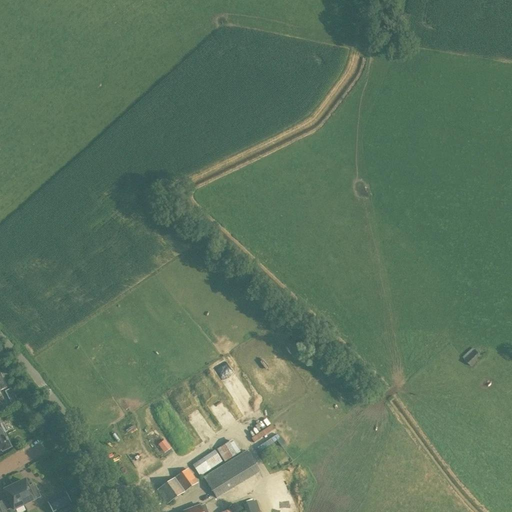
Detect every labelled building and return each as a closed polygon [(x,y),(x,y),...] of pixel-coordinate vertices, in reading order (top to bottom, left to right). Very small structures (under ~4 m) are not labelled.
[(463,358),(471,367),(481,358),(473,348),(463,358)] [(350,395),(355,400),(362,393),(358,388),(350,395)] [(14,395),(7,398),(11,405),(17,402),(14,395)] [(0,450),(1,450),(2,452),(10,448),(7,442),(6,439),(5,439),(3,434),(6,432),(3,425),(0,426),(0,450)] [(257,443),(277,429),(274,425),(254,439),(257,443)] [(266,457),(288,443),(282,433),(260,447),(266,457)] [(171,449),(164,440),(158,445),(164,453),(171,449)] [(232,440),(217,449),(224,462),(240,453),(232,440)] [(192,465),(200,476),(222,462),(214,450),(192,465)] [(203,478),(216,499),(260,473),(247,451),(203,478)] [(156,491),(167,505),(198,483),(188,469),(156,491)] [(14,486),(23,505),(40,497),(33,484),(27,487),(24,481),(14,486)] [(14,486),(4,491),(8,498),(11,506),(6,509),(7,511),(14,511),(14,509),(23,505),(14,486)] [(60,497),(65,506),(71,503),(66,494),(60,497)] [(258,511),(255,501),(243,505),(245,511),(258,511)] [(52,511),(54,511),(58,510),(54,502),(49,505),(52,511)]
